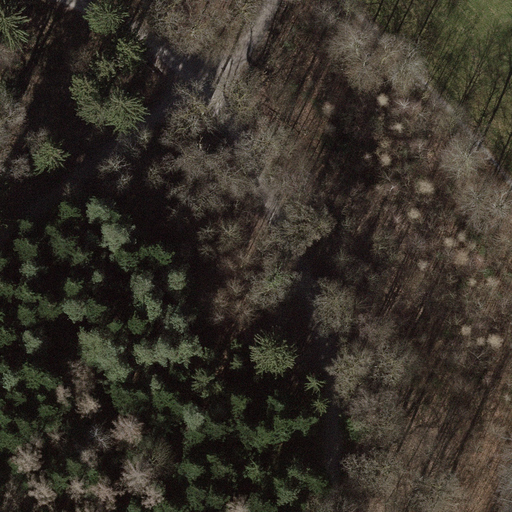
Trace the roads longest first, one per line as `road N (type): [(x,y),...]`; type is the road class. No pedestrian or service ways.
road 1 (track): [(61,0),(149,41),(192,78),(265,187),(327,323),(335,411),(327,511)]
road 2 (track): [(105,511),(192,376),(237,235),(265,187)]
road 3 (track): [(0,237),(192,78),(224,65),(268,0)]
